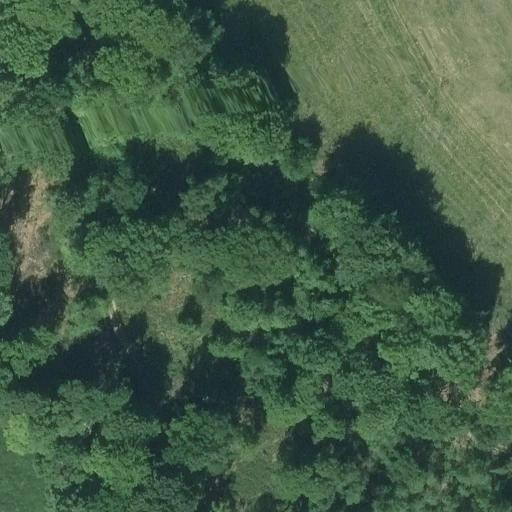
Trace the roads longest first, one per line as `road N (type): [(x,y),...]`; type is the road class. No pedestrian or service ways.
road 1 (track): [(511,467),(406,355),(266,159),(63,0)]
road 2 (track): [(39,0),(97,261),(141,374),(162,456)]
